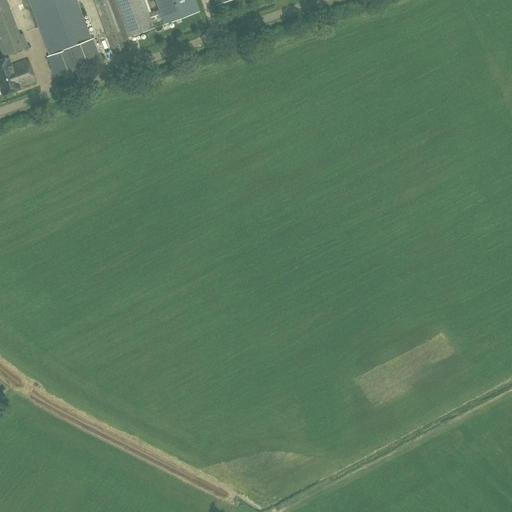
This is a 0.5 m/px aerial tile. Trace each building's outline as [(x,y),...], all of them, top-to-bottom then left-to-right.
[(6,0),(0,0),(0,13),(10,10),(6,0)] [(28,0),(50,56),(48,57),(55,77),(103,60),(95,38),(91,40),(76,0),(28,0)] [(143,0),(94,0),(114,53),(129,48),(126,38),(154,28),(150,18),(162,14),(165,24),(199,12),(194,0),(156,0),(160,10),(149,15),(143,0)] [(24,33),(0,42),(0,47),(3,56),(29,47),(24,33)] [(13,54),(15,63),(30,59),(28,50),(13,54)] [(36,82),(28,60),(11,67),(8,58),(0,61),(0,90),(2,96),(20,90),(19,88),(36,82)]
